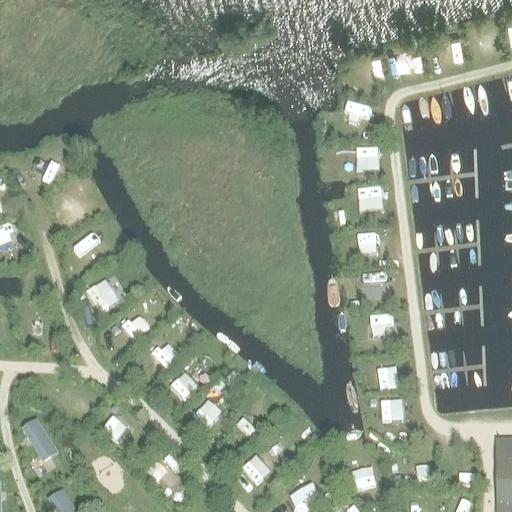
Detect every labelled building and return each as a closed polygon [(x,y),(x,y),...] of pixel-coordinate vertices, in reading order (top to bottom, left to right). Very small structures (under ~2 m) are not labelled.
[(353,106),(352,128),(375,128),(375,106),(353,106)] [(358,172),(381,171),(381,148),(357,149),(358,172)] [(381,186),(364,187),(365,207),(382,206),(381,186)] [(77,224),(97,216),(93,206),(73,214),(77,224)] [(85,265),(93,260),(83,242),(75,247),(85,265)] [(374,294),(394,291),(391,271),(371,274),(374,294)] [(362,367),(366,394),(390,390),(386,364),(362,367)] [(187,373),(171,385),(185,402),(201,389),(187,373)] [(389,399),(390,418),(408,417),(407,398),(389,399)] [(40,421),(22,431),(43,464),(60,454),(40,421)] [(511,511),(511,443),(497,444),(498,511),(511,511)] [(271,473),(286,461),(275,447),(260,459),(271,473)] [(395,485),(414,484),(414,471),(394,472),(395,485)] [(75,511),(63,491),(46,502),(52,511),(75,511)] [(320,496),(295,505),(297,511),(304,511),(324,505),(320,496)]
